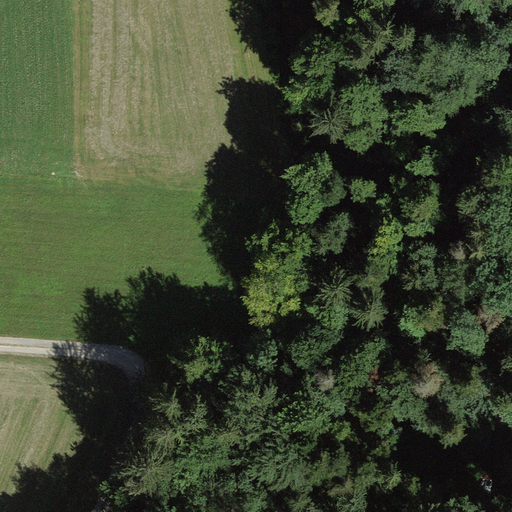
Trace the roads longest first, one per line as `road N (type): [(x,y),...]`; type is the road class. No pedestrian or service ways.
road 1 (track): [(396,0),(433,60),(491,248),(497,445),(490,511)]
road 2 (track): [(0,343),(105,350),(182,393),(121,511)]
